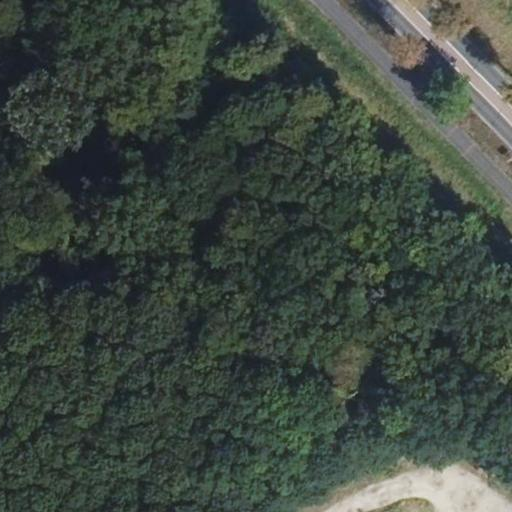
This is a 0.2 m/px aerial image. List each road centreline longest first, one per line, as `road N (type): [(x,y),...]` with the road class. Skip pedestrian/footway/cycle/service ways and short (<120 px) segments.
road 1 (primary): [(373,0),(511,141)]
road 2 (unknown): [(471,511),(424,475),(331,511)]
road 3 (primary): [(511,100),(413,0)]
